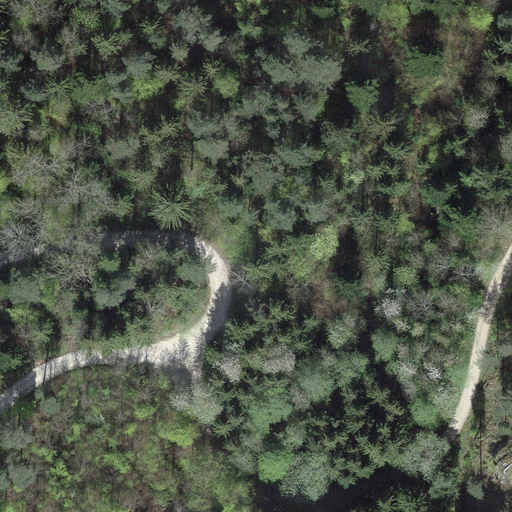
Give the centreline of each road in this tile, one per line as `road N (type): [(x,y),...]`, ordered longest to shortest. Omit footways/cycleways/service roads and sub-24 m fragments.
road 1 (track): [(188,351),(185,374),(198,419),(215,453),(245,484),(285,500),(352,496),(432,448),(452,421),(511,251)]
road 2 (track): [(188,351),(221,293),(212,258),(186,241),(124,240),(0,262)]
road 3 (track): [(0,394),(68,358),(188,351)]
